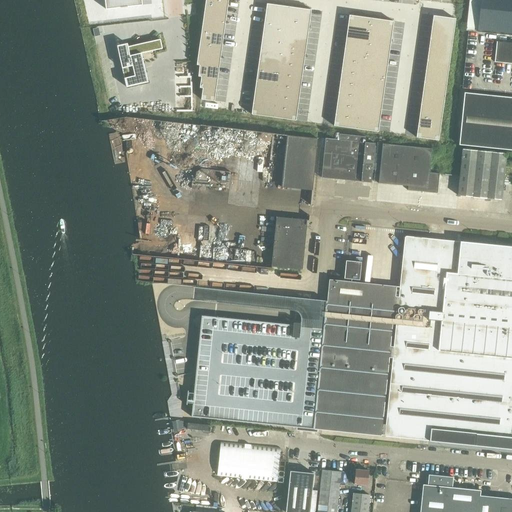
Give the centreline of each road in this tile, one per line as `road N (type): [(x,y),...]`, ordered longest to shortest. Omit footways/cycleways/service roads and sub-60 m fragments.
road 1 (unknown): [(324,209),(311,303),(183,293)]
road 2 (unclassified): [(296,444),(511,465)]
road 3 (unclassified): [(511,225),(312,208)]
road 4 (unknown): [(312,208),(193,195),(175,178)]
